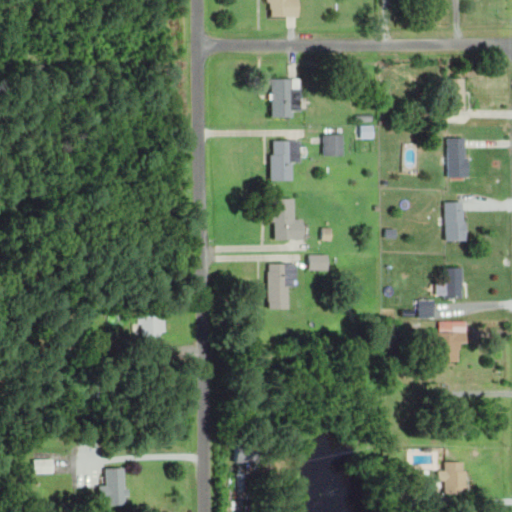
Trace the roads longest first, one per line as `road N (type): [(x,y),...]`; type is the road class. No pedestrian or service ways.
road 1 (residential): [(204,511),(197,0)]
road 2 (residential): [(197,44),(511,43)]
